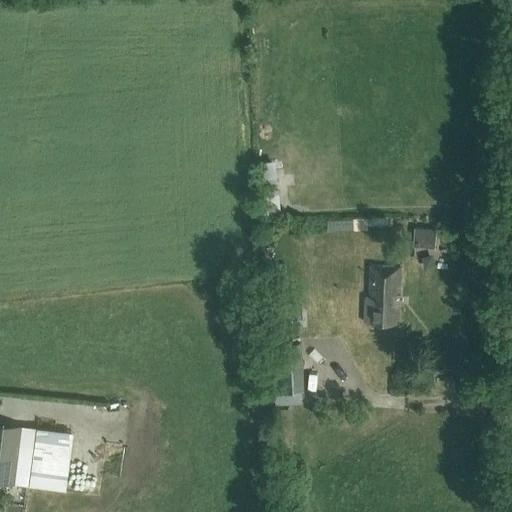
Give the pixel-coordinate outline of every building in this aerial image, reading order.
[(263,190),(281,190),(281,168),(263,168),(263,190)] [(442,252),(442,233),(421,232),(421,252),(442,252)] [(365,320),(398,321),(401,264),(372,263),(370,296),(366,296),(365,320)] [(279,308),(281,329),(303,327),(302,306),(279,308)] [(301,343),(272,344),(275,392),(304,391),(301,343)] [(0,480),(15,482),(22,425),(0,422),(0,480)]
